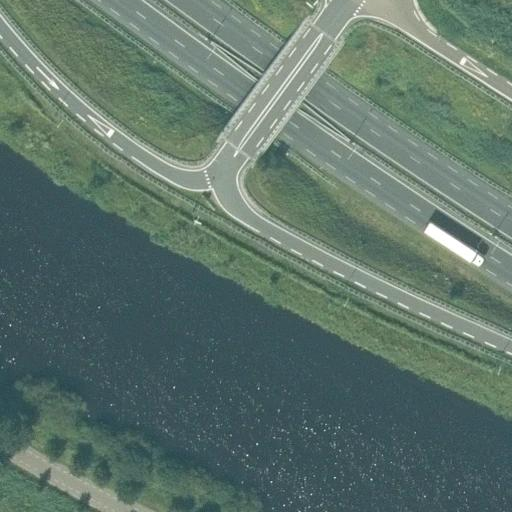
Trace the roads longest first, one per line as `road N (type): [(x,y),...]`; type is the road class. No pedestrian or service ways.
road 1 (trunk): [(121,0),(511,271)]
road 2 (trunk): [(511,224),(187,0)]
road 3 (trunk): [(221,172),(230,198),(268,232),(511,347)]
road 4 (trunk): [(0,24),(65,102),(162,172),(192,182),(221,172)]
road 5 (tertiary): [(348,0),(221,172)]
road 6 (trunk): [(511,93),(375,0)]
road 7 (tertiary): [(124,511),(0,441)]
